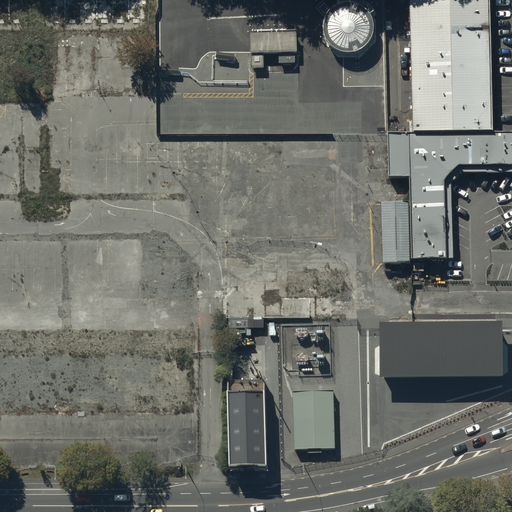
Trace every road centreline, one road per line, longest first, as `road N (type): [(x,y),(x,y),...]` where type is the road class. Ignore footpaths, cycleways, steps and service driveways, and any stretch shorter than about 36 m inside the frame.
road 1 (unknown): [(82,222),(80,136),(88,115),(304,103),(323,109),(342,138),(347,215),(336,266)]
road 2 (secondary): [(493,452),(359,488),(228,505)]
road 3 (secondary): [(228,505),(13,506)]
road 4 (unknown): [(336,266),(367,301),(451,354),(481,354),(498,326)]
road 5 (unknown): [(336,266),(192,244)]
